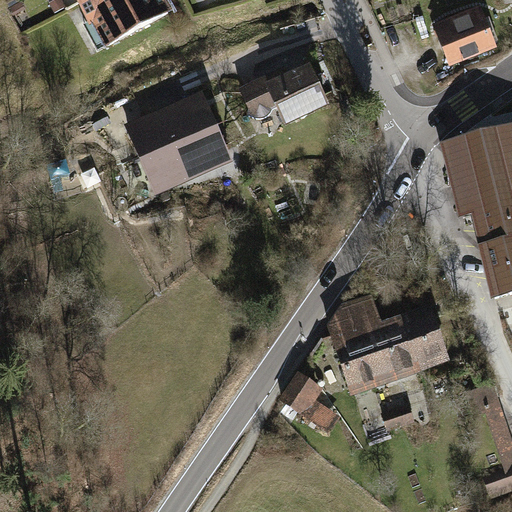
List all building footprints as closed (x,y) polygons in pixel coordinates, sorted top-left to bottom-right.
[(160,0),(80,0),(92,21),(95,20),(109,46),(168,14),(160,0)] [(478,12),(427,31),(442,69),(492,49),(478,12)] [(326,103),(308,64),(284,76),(281,69),(236,90),(250,120),(272,110),(279,126),(326,103)] [(117,135),(147,197),(231,158),(202,96),(117,135)] [(511,130),(453,146),(496,301),(511,296),(511,130)] [(329,329),(352,394),(446,360),(428,308),(380,326),(369,298),(344,307),(329,329)] [(323,390),(299,373),(278,402),(323,433),(340,418),(316,400),(323,390)] [(376,417),(390,444),(421,428),(408,401),(376,417)] [(511,465),(480,476),(488,498),(511,490),(511,465)]
